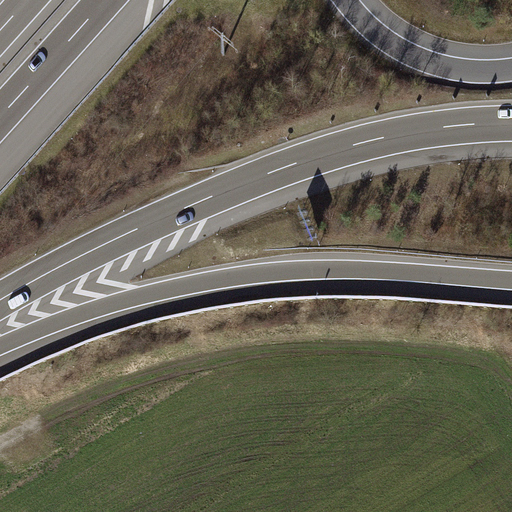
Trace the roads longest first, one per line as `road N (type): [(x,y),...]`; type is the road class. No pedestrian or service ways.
road 1 (motorway): [(0,300),(138,228),(296,163),(409,131),(511,123)]
road 2 (motorway): [(0,347),(123,301),(225,278),(356,269),(511,280)]
road 3 (motorway): [(511,69),(456,69),(416,57),(345,0)]
road 4 (motorway): [(0,117),(106,0)]
